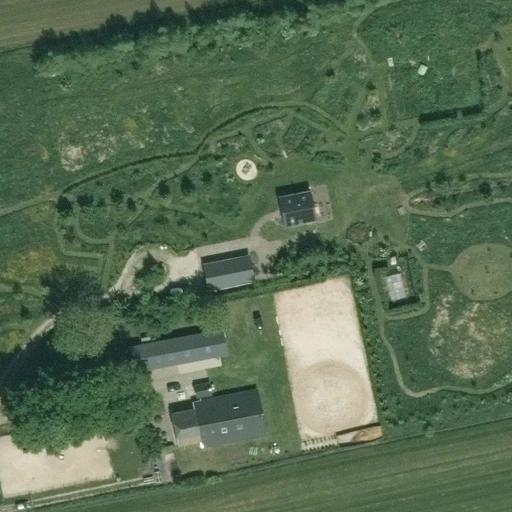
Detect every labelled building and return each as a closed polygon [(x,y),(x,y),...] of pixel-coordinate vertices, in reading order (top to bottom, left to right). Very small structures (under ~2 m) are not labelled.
[(310,191),(278,197),(284,227),(316,221),(310,191)] [(250,262),(204,271),(208,291),(254,281),(250,262)] [(133,374),(227,353),(222,332),(128,353),(133,374)] [(201,439),(202,445),(322,421),(310,362),(293,365),(291,358),(308,355),(305,337),(264,345),(274,393),(259,396),(258,389),(192,402),(194,409),(172,413),(178,444),(201,439)] [(210,382),(195,385),(197,397),(212,394),(210,382)] [(240,449),(219,450),(219,463),(240,462),(240,449)]
